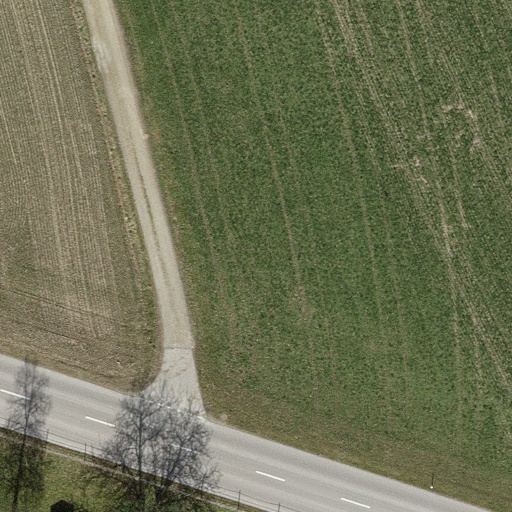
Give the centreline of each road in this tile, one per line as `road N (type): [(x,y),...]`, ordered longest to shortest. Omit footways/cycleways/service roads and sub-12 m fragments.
road 1 (track): [(169,445),(182,356),(92,0)]
road 2 (tertiary): [(380,511),(0,393)]
